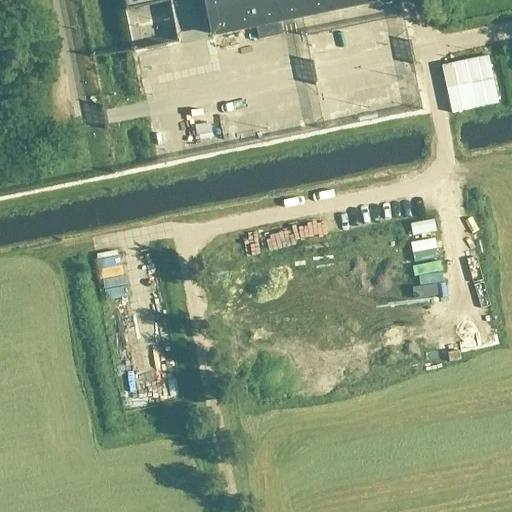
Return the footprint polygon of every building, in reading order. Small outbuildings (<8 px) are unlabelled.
[(157,0),(122,0),(125,12),(159,5),(157,0)] [(206,0),(215,41),(382,8),(380,0),(206,0)] [(469,64),(470,83),(502,81),(501,62),(469,64)] [(470,102),(473,118),(495,113),(492,97),(470,102)] [(104,285),(127,284),(126,266),(103,268),(104,285)]
